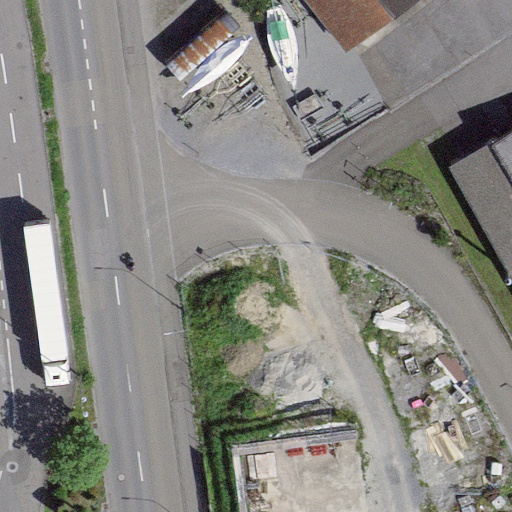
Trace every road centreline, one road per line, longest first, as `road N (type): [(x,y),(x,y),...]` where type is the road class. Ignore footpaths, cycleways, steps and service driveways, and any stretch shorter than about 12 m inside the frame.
road 1 (unclassified): [(511,404),(452,295),(412,251),(373,226),(234,208),(110,225)]
road 2 (unclassified): [(147,511),(110,225)]
road 3 (unclassified): [(110,225),(80,0)]
